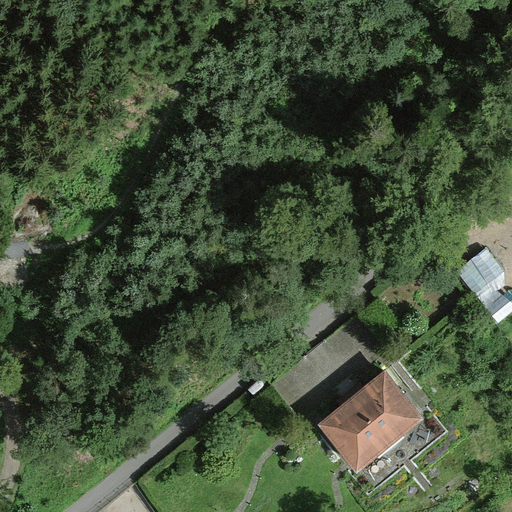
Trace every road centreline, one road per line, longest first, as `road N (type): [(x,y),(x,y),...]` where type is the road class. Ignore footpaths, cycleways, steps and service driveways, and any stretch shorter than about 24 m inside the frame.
road 1 (unclassified): [(511,145),(66,511)]
road 2 (track): [(0,251),(74,241),(105,223),(130,191),(217,0)]
